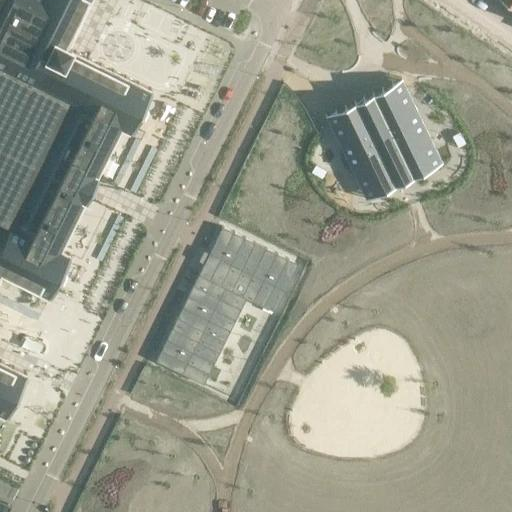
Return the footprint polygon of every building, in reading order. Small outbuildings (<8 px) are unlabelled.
[(0,0),(0,410),(7,414),(14,400),(15,400),(21,387),(20,387),(27,373),(0,359),(0,270),(50,295),(57,281),(62,279),(65,273),(64,268),(70,254),(58,248),(83,198),(86,200),(99,175),(95,174),(120,124),(132,130),(140,115),(144,114),(147,107),(145,103),(152,89),(69,48),(82,22),(78,20),(87,0),(0,0)] [(207,46),(175,113),(197,123),(228,56),(207,46)] [(401,79),(326,115),(331,127),(366,198),(441,162),(408,92),(401,79)] [(221,228),(156,361),(204,384),(245,299),(273,313),(297,265),(221,228)] [(0,500),(0,511),(4,511),(8,504),(2,501),(0,500)]
